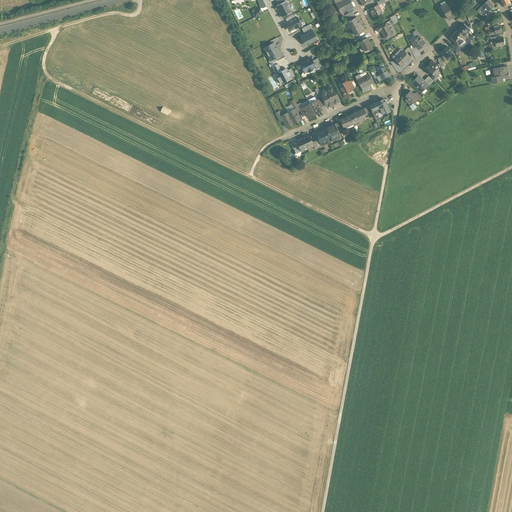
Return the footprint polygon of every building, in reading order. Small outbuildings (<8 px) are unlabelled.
[(354,8),(349,0),(343,0),(336,4),(341,14),(347,11),(352,8),(354,8)] [(489,0),(483,5),(479,9),(479,10),(477,12),(481,16),(484,14),(485,15),(495,6),(489,0)] [(278,5),(276,6),(278,10),(277,10),(279,14),(280,14),(282,18),(292,13),(286,1),(285,1),(278,5)] [(446,4),(441,7),(445,15),(448,20),(454,17),(446,4)] [(378,5),(369,10),(373,17),(381,13),(379,10),(380,9),(378,5)] [(257,7),(252,9),(254,11),(252,12),(254,18),(263,13),(260,8),(258,9),(257,7)] [(348,14),(344,15),(348,22),(350,21),(355,18),(352,12),(348,14)] [(295,18),(287,23),(285,24),(289,31),(295,28),(295,29),(299,27),(298,26),(301,25),(297,17),(295,18)] [(364,31),(357,17),(355,18),(350,21),(352,25),(350,26),(355,35),(364,31)] [(393,36),(387,23),(376,29),(378,32),(381,31),(385,40),(393,36)] [(470,30),(464,24),(458,30),(464,36),(466,35),(470,30)] [(312,30),(310,25),(302,29),(304,34),(312,30)] [(498,26),(496,26),(496,28),(494,28),(495,30),(496,34),(497,34),(503,33),(501,26),(499,27),(498,26)] [(315,36),(312,30),(304,34),(300,37),(301,39),(300,39),(302,43),(303,42),(305,45),(316,40),(314,36),(315,36)] [(421,35),(416,30),(412,34),(417,38),(417,37),(418,38),(421,35)] [(464,36),(458,30),(458,31),(455,34),(456,35),(455,35),(453,35),(452,37),(452,39),(456,43),(459,46),(466,39),(465,37),(464,36)] [(417,38),(412,43),(418,49),(420,48),(424,44),(418,38),(417,37),(417,38)] [(361,41),(359,42),(359,43),(362,49),(363,48),(365,50),(371,47),(367,38),(361,41)] [(496,40),(495,40),(497,47),(505,45),(504,39),(496,40)] [(267,55),(278,49),(277,47),(276,47),(274,43),(272,44),(264,48),(267,55)] [(459,46),(456,43),(453,47),(454,47),(456,55),(462,49),(459,46)] [(449,49),(446,47),(443,50),(441,52),(440,53),(446,59),(449,56),(450,57),(453,53),(451,52),(453,51),(450,48),(449,49)] [(279,51),(278,49),(267,55),(270,61),(275,58),(280,55),(278,51),(279,51)] [(410,58),(403,51),(394,60),(402,67),(405,64),(410,58)] [(312,61),(310,58),(299,63),(304,73),(308,71),(309,72),(312,70),(312,69),(315,67),(312,61)] [(315,67),(316,69),(321,66),(317,58),(312,61),(315,67)] [(437,65),(432,60),(429,63),(430,64),(426,69),(433,75),(435,78),(436,77),(440,73),(435,69),(437,67),(436,66),(437,65)] [(288,70),(287,68),(281,71),(278,64),(272,67),(278,78),(277,78),(280,84),(281,84),(281,85),(292,79),(292,78),(288,70)] [(384,68),(374,73),(376,77),(380,75),(384,82),(384,83),(390,79),(389,77),(390,76),(389,74),(388,74),(384,68)] [(495,74),(491,75),(493,84),(503,82),(503,79),(504,78),(503,72),(495,74)] [(366,76),(357,81),(361,88),(368,84),(368,86),(373,83),(369,76),(367,77),(366,76)] [(424,81),(418,76),(411,83),(419,91),(423,88),(425,89),(428,86),(428,85),(424,81)] [(434,81),(428,76),(424,81),(428,85),(428,86),(429,86),(434,81)] [(347,81),(343,84),(344,87),(340,89),(345,99),(350,96),(348,93),(352,91),(352,90),(348,82),(347,81)] [(340,101),(332,87),(326,90),(334,104),(340,101)] [(326,90),(320,93),(328,108),(334,104),(326,90)] [(415,95),(411,92),(410,92),(406,96),(406,97),(407,99),(405,100),(406,102),(410,105),(411,105),(417,99),(418,98),(415,95)] [(384,99),(369,106),(375,119),(390,112),(384,99)] [(316,101),(310,105),(315,114),(321,111),(320,108),(316,101)] [(296,103),(291,105),(294,110),(295,109),(297,112),(300,111),(298,108),(296,103)] [(303,108),(306,114),(308,118),(315,114),(310,105),(303,108)] [(294,110),(288,113),(294,124),(300,121),(297,114),(297,112),(295,109),(294,110)] [(364,109),(353,114),(357,123),(364,119),(362,116),(367,114),(364,109)] [(282,116),(281,117),(282,120),(286,128),(294,124),(288,113),(282,116)] [(353,114),(339,120),(340,122),(344,129),(357,123),(353,114)] [(333,123),(324,128),(325,130),(319,133),(317,131),(314,132),(320,143),(331,138),(332,141),(340,137),(334,125),(333,123)] [(312,143),(308,135),(302,138),(308,149),(313,146),(314,146),(312,143)] [(308,149),(302,138),(296,141),(298,146),(299,148),(294,151),(295,153),(294,154),(299,156),(301,152),(308,149)]
